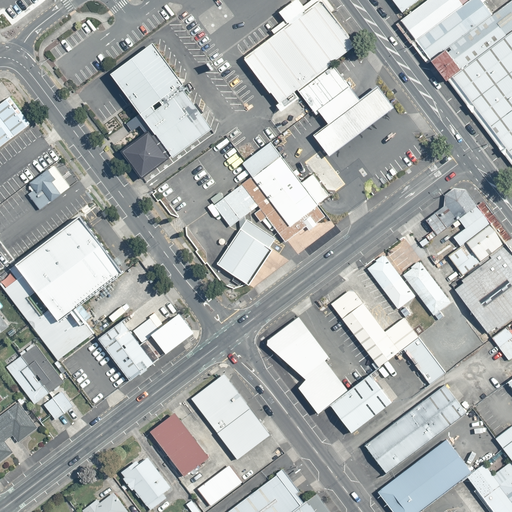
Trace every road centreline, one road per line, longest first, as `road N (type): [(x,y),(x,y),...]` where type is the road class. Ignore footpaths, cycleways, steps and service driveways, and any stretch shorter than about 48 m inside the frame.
road 1 (residential): [(14,60),(228,337)]
road 2 (tertiary): [(228,337),(469,154)]
road 3 (tertiary): [(0,509),(228,337)]
road 4 (residential): [(228,337),(361,511)]
road 5 (secondary): [(469,154),(353,0)]
